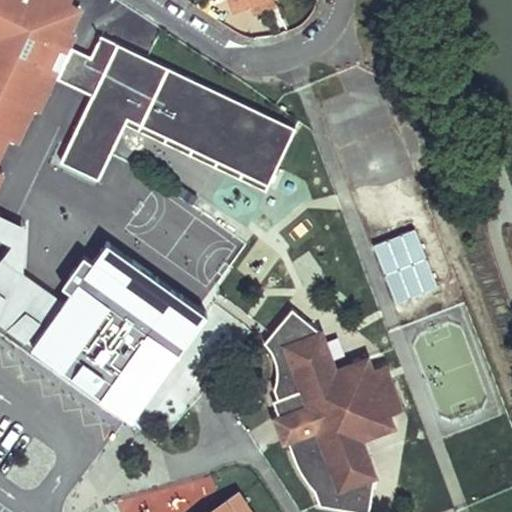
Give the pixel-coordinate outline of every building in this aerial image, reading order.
[(0,0),(0,185),(6,173),(0,170),(0,161),(10,140),(19,144),(36,110),(40,113),(58,78),(73,47),(78,35),(73,32),(85,8),(72,2),(73,0),(0,0)] [(229,0),(233,9),(249,3),(248,0),(229,0)] [(248,0),(249,3),(254,11),(276,3),(274,0),(248,0)] [(73,47),(58,78),(93,95),(62,161),(99,179),(125,122),(135,101),(277,167),(296,126),(102,35),(92,56),(73,47)] [(277,167),(135,101),(125,122),(267,188),(277,167)] [(392,217),(422,207),(392,122),(363,133),(392,217)] [(435,288),(413,229),(375,243),(397,302),(435,288)] [(24,345),(130,415),(205,302),(98,232),(24,345)] [(296,303),(274,328),(284,336),(274,347),(276,355),(277,364),(277,371),(275,382),(278,391),(274,393),(279,408),(280,410),(287,408),(294,429),(287,432),(288,434),(290,441),(296,456),(303,469),(312,483),(317,498),(365,507),(372,471),(360,433),(392,422),(389,412),(388,411),(382,413),(367,368),(373,366),(373,365),(369,354),(337,365),(324,328),(296,303)] [(284,336),(274,328),(267,336),(274,347),(284,336)] [(402,407),(386,361),(373,365),(373,366),(367,368),(382,413),(388,411),(389,412),(402,407)] [(468,461),(511,444),(511,441),(487,374),(441,391),(468,461)] [(280,410),(279,408),(272,410),(281,437),(288,434),(287,432),(294,429),(287,408),(280,410)] [(254,511),(238,487),(200,511),(254,511)]
